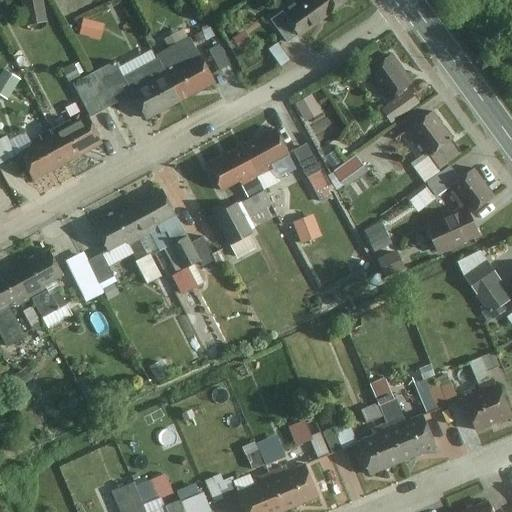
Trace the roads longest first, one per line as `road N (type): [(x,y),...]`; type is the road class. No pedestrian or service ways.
road 1 (residential): [(0,238),(298,78),(413,4)]
road 2 (secondary): [(511,139),(413,4)]
road 3 (residential): [(370,511),(511,454)]
